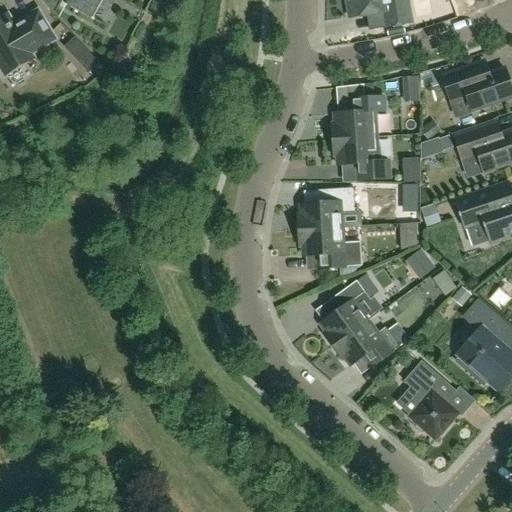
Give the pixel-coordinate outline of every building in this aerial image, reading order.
[(67,0),(65,5),(93,20),(94,19),(91,17),(100,0),(67,0)] [(407,0),(349,0),(350,2),(346,3),(349,18),(384,12),(386,28),(412,24),(407,0)] [(0,67),(5,77),(34,59),(31,54),(55,40),(38,11),(14,25),(7,14),(0,18),(0,67)] [(98,63),(74,39),(65,48),(88,73),(98,63)] [(511,97),(511,91),(504,69),(488,75),(484,62),(442,77),(450,101),(466,96),(472,112),(511,97)] [(333,141),(377,138),(376,112),(385,112),(384,98),(358,99),(359,110),(356,113),(334,115),(334,125),(332,125),(333,141)] [(511,162),(511,132),(500,136),(496,123),(454,137),(462,161),(478,155),(484,172),(511,162)] [(439,139),(443,151),(453,148),(449,136),(439,139)] [(379,163),(377,138),(333,141),(334,157),(337,156),(337,166),(359,165),(362,167),(363,178),(389,176),(388,162),(379,163)] [(511,191),(509,184),(491,190),(454,202),(463,229),(482,222),(490,245),(507,239),(506,235),(511,233),(511,191)] [(300,205),(300,215),(298,215),(299,231),(343,228),(342,213),(355,212),(354,188),(323,190),(324,201),(321,204),(300,205)] [(442,203),(420,210),(426,228),(448,221),(442,203)] [(317,256),(318,269),(362,267),(360,242),(344,243),(343,228),(299,231),(300,247),(302,247),(303,257),(317,256)] [(333,347),(369,321),(359,308),(370,300),(357,281),(332,299),(338,308),(338,312),(320,325),(326,333),(324,334),(333,347)] [(511,379),(511,378),(511,355),(493,339),(505,326),(479,304),(467,318),(480,329),(457,355),(470,366),(467,371),(483,385),(487,381),(496,389),(508,376),(511,379)] [(378,363),(399,347),(385,328),(378,334),(369,321),(333,347),(342,360),(344,359),(350,366),(368,354),(372,354),(378,363)] [(404,382),(410,388),(396,404),(410,416),(408,418),(412,421),(414,426),(416,430),(420,432),(425,433),(435,441),(459,414),(452,408),(450,400),(457,393),(421,362),(404,382)]
